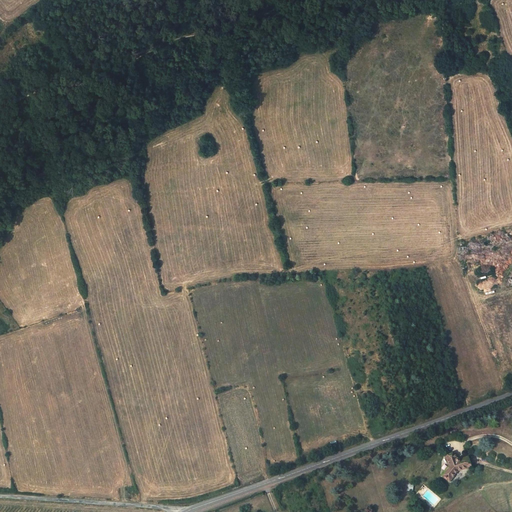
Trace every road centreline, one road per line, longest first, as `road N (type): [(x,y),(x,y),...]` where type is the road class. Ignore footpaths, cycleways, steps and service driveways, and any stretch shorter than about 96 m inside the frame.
road 1 (track): [(381,0),(331,37),(271,20),(189,38),(95,83),(74,75),(0,112)]
road 2 (tertiary): [(190,511),(511,395)]
road 3 (unclassified): [(175,511),(0,496)]
